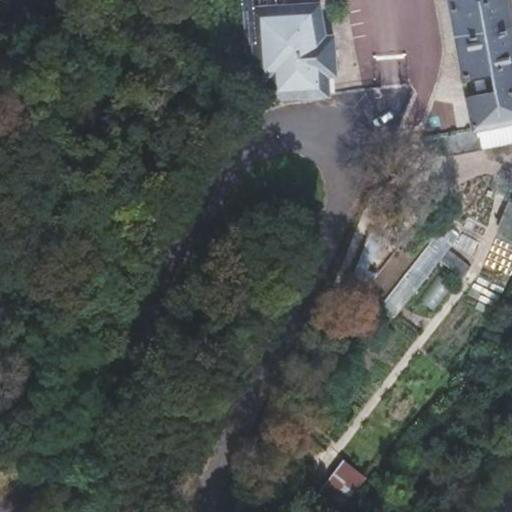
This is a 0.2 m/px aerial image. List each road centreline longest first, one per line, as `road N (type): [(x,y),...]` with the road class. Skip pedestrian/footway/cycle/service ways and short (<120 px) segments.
road 1 (unclassified): [(17,511),(44,483),(231,173),(260,142),(304,131),(331,142),(348,182),(197,511)]
road 2 (unclassified): [(134,0),(126,46),(0,282)]
